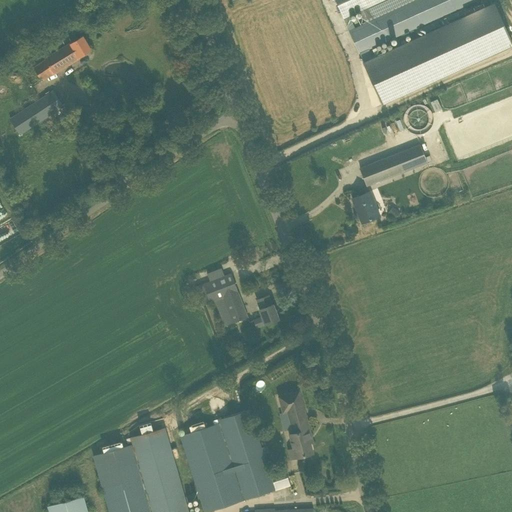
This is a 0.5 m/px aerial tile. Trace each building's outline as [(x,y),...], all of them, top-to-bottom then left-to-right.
[(334,0),(363,63),(382,103),(382,104),(382,103),(511,44),(511,41),(494,2),(494,3),(485,7),(483,2),(464,11),(466,16),(449,24),(448,21),(464,13),(462,10),(440,20),(441,24),(446,22),(447,25),(382,54),(370,29),(435,0),(334,0)] [(33,67),(36,72),(42,81),(54,73),(54,72),(79,57),(91,50),(83,36),(71,43),(45,58),(46,59),(33,67)] [(20,134),(64,105),(54,90),(10,119),(20,134)] [(427,161),(420,144),(360,168),(367,185),(400,172),(427,161)] [(380,215),(370,191),(352,198),(362,222),(380,215)] [(388,212),(395,218),(400,212),(393,206),(388,212)] [(215,301),(217,306),(224,326),(248,318),(231,273),(225,276),(222,267),(207,273),(210,281),(195,287),(202,306),(215,301)] [(269,295),(259,299),(256,300),(262,317),(253,320),(256,327),(279,319),(273,304),(272,304),(269,295)] [(289,434),(296,457),(313,453),(308,436),(311,435),(299,391),(279,396),(283,412),(288,411),(294,433),(289,434)] [(219,423),(243,500),(290,485),(285,468),(268,474),(249,409),(218,419),(219,423)] [(219,423),(191,432),(190,428),(185,429),(186,433),(180,435),(204,511),(205,511),(243,500),(219,423)] [(189,511),(165,428),(154,431),(152,426),(141,429),(142,434),(131,438),(133,445),(93,456),(109,511),(189,511)] [(47,506),(49,511),(88,511),(83,495),(47,506)]
